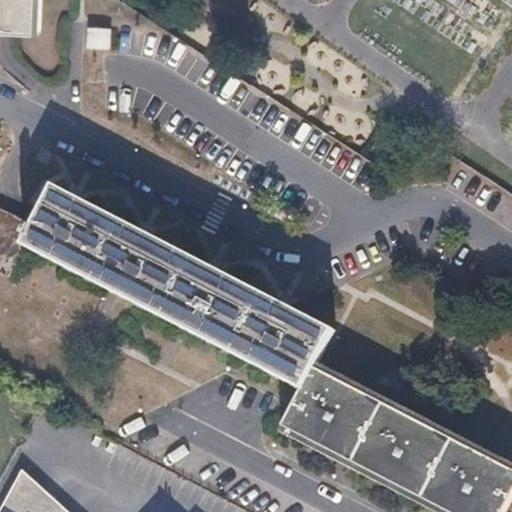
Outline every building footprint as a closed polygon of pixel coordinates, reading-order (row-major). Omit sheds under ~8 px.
[(0,0),(0,28),(13,29),(32,29),(33,6),(33,0),(0,0)] [(33,224),(23,244),(301,388),(314,366),(333,328),(282,302),(212,267),(142,231),(74,196),(53,186),(42,209),(35,221),(33,224)] [(33,224),(0,207),(0,269),(7,273),(23,244),(33,224)] [(301,388),(283,424),(454,511),(501,511),(511,492),(511,469),(314,366),(301,388)] [(68,511),(25,471),(1,511),(68,511)]
